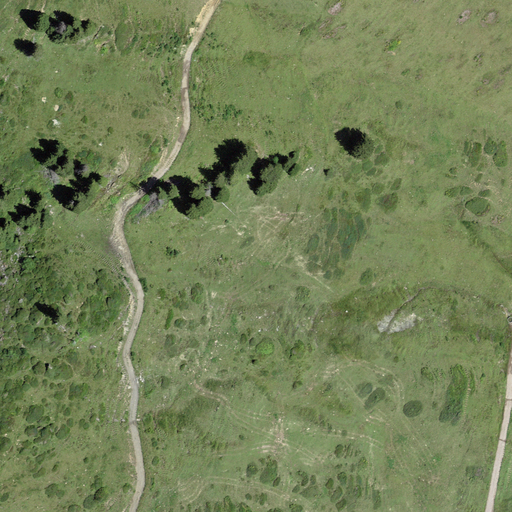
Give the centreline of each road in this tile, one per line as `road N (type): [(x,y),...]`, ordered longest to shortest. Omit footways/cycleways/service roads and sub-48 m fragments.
road 1 (track): [(132,511),(141,476),(126,357),(137,304),(120,224),(173,153),(190,51)]
road 2 (track): [(489,511),(511,375)]
